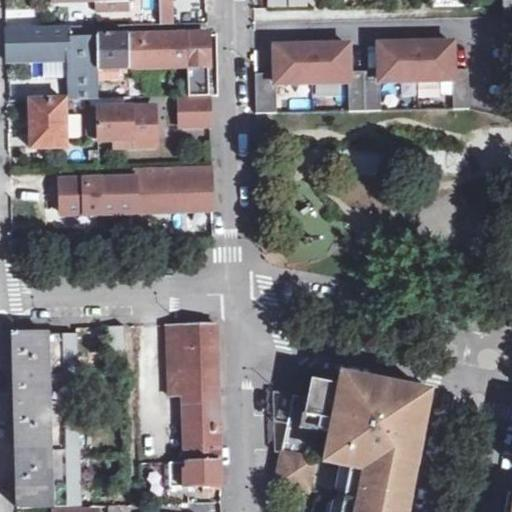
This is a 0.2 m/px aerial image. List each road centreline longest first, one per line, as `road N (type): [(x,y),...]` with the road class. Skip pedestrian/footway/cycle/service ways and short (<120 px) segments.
road 1 (residential): [(234,0),(236,288)]
road 2 (unclassified): [(236,288),(0,292)]
road 3 (unclassified): [(466,335),(236,288)]
road 4 (unclassified): [(245,333),(458,378)]
road 5 (residential): [(245,333),(248,511)]
road 6 (residential): [(458,378),(431,511)]
road 7 (residential): [(482,511),(506,388)]
